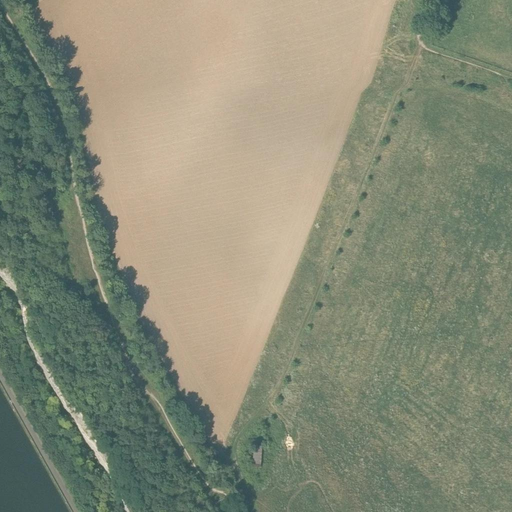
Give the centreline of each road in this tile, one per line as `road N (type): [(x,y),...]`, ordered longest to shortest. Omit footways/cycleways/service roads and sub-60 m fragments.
road 1 (track): [(0,3),(61,120),(125,351),(220,500)]
road 2 (track): [(418,44),(278,399),(239,452),(247,491),(220,500)]
